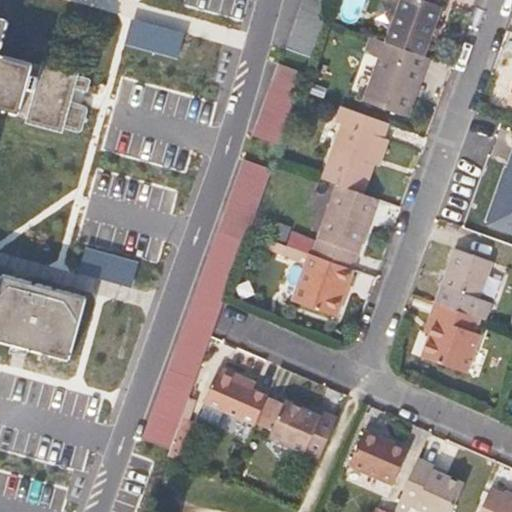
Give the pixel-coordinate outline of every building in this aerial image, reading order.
[(0,0),(0,341),(16,346),(67,359),(85,298),(3,275),(0,285),(0,108),(75,131),(79,132),(81,130),(86,114),(87,110),(86,108),(85,106),(71,103),(75,89),(78,89),(84,91),(86,90),(88,89),(90,81),(0,54),(0,51),(8,21),(0,19),(0,0)] [(332,0),(302,0),(286,48),(312,57),(332,0)] [(422,0),(403,0),(388,43),(426,57),(444,8),(422,0)] [(411,118),(432,59),(426,57),(388,43),(373,38),(369,51),(383,56),(366,102),(411,118)] [(300,91),(306,73),(279,64),(253,135),(281,145),(300,91)] [(363,193),(374,161),(383,136),(387,122),(340,105),(335,120),(339,122),(320,178),(337,184),(363,193)] [(389,139),(383,136),(374,161),(381,163),(389,139)] [(511,147),(491,227),(511,232),(511,147)] [(219,231),(246,241),(249,231),(272,169),(244,160),(219,231)] [(317,241),(312,255),(352,269),(353,270),(377,199),(363,193),(337,184),(317,241)] [(246,241),(219,231),(144,438),(171,448),(177,430),(183,416),(190,395),(245,243),(246,241)] [(287,246),(249,231),(246,241),(245,243),(284,257),(301,263),(302,259),(306,260),(308,254),(287,246)] [(317,241),(292,232),(287,246),(308,254),(312,255),(317,241)] [(456,251),(438,302),(481,318),(485,319),(491,303),(480,299),(492,263),(456,251)] [(335,318),(342,296),(346,286),(352,269),(312,255),(308,254),(306,260),(291,302),(335,318)] [(438,302),(432,318),(437,321),(432,334),(424,357),(465,373),(480,335),(475,333),(481,318),(438,302)] [(427,332),(432,334),(437,321),(432,318),(427,332)] [(207,402),(257,423),(269,396),(255,390),(246,386),(249,378),(222,366),(207,402)] [(258,382),(249,378),(246,386),(255,390),(258,382)] [(254,430),(271,437),(286,400),(270,392),(269,396),(257,423),(254,430)] [(188,418),(196,397),(190,395),(183,416),(188,418)] [(323,415),(311,410),(286,400),(271,437),(307,453),(323,415)] [(312,406),(311,410),(323,415),(324,411),(312,406)] [(192,419),(188,418),(183,416),(177,430),(187,434),(192,419)] [(410,450),(392,442),(385,439),(366,431),(352,464),(396,483),(410,450)] [(437,464),(419,456),(401,498),(433,511),(449,511),(462,481),(448,474),(436,469),(437,464)] [(450,469),(437,464),(436,469),(448,474),(450,469)] [(511,511),(511,498),(503,494),(491,489),(480,511),(511,511)]
